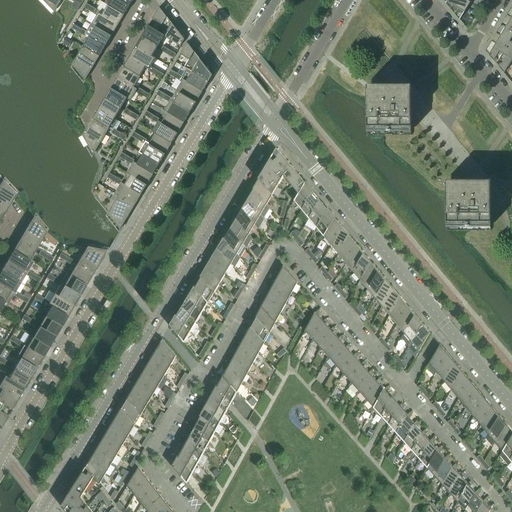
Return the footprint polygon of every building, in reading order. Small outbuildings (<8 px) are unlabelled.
[(56,9),(61,0),(42,0),(54,12),(56,9)] [(124,15),(130,5),(122,0),(105,0),(104,3),(107,5),(124,15)] [(459,20),(467,6),(468,4),(469,4),(470,3),(465,0),(447,0),(445,3),(459,20)] [(118,25),(124,15),(107,5),(102,15),(101,15),(118,25)] [(184,39),(159,7),(152,19),(161,24),(157,31),(156,31),(164,36),(180,46),(184,39)] [(118,25),(101,15),(102,15),(98,13),(91,24),(95,26),(112,36),(118,25)] [(164,36),(156,31),(157,31),(148,25),(141,36),(158,46),(164,36)] [(105,46),(112,36),(95,26),(89,36),(105,46)] [(511,42),(511,30),(505,26),(500,35),(511,42)] [(511,59),(511,42),(500,35),(488,55),(504,73),(511,59)] [(99,56),(105,46),(89,36),(83,46),(99,56)] [(152,56),(158,46),(141,36),(135,47),(155,58),(152,56)] [(68,47),(72,41),(66,38),(62,44),(68,47)] [(212,75),(187,43),(180,54),(189,60),(184,67),(208,81),(212,75)] [(85,80),(99,56),(83,46),(74,61),(72,65),(85,80)] [(155,58),(135,47),(129,57),(149,69),(155,58)] [(149,69),(129,57),(123,67),(139,77),(145,67),(148,69),(149,69)] [(133,87),(139,77),(123,67),(117,78),(133,87)] [(208,81),(184,67),(192,72),(186,81),(186,82),(202,92),(208,81)] [(136,89),(133,87),(117,78),(111,88),(130,99),(136,89)] [(202,92),(186,82),(186,81),(183,79),(176,91),(179,93),(180,92),(196,102),(202,92)] [(367,135),(411,135),(411,84),(366,84),(367,135)] [(130,99),(111,88),(104,98),(121,108),(126,98),(129,100),(130,99)] [(190,112),(196,102),(180,92),(179,93),(174,102),(190,112)] [(114,118),(120,108),(121,108),(104,98),(98,108),(114,118)] [(184,122),(190,112),(174,102),(168,113),(184,122)] [(118,121),(114,118),(98,108),(92,119),(108,129),(112,131),(113,129),(118,121)] [(178,133),(184,122),(168,113),(161,123),(178,133)] [(95,151),(108,129),(92,119),(82,135),(93,155),(95,151)] [(172,143),(178,133),(161,123),(155,133),(172,143)] [(165,153),(172,143),(155,133),(149,144),(146,141),(165,153)] [(165,153),(146,141),(140,152),(159,164),(165,153)] [(305,183),(284,158),(277,149),(259,179),(273,196),(278,186),(282,190),(285,189),(280,183),(284,176),(299,194),(294,201),(294,202),(305,183)] [(159,164),(140,152),(139,153),(143,155),(137,164),(153,174),(159,164)] [(153,174),(137,164),(134,162),(127,173),(147,184),(153,174)] [(147,184),(127,173),(121,183),(141,195),(147,184)] [(273,196),(259,179),(253,189),(267,205),(273,196)] [(446,231),(490,231),(490,180),(446,180),(446,231)] [(0,209),(6,213),(16,195),(2,181),(0,184),(0,209)] [(141,195),(121,183),(115,193),(135,205),(141,195)] [(302,210),(313,192),(305,183),(294,202),(302,210)] [(253,189),(247,198),(261,215),(264,219),(270,209),(267,205),(253,189)] [(309,219),(320,201),(313,192),(302,210),(309,219)] [(120,229),(135,205),(115,193),(115,194),(118,196),(109,210),(107,214),(120,229)] [(244,204),(241,208),(255,225),(258,229),(264,219),(261,215),(247,198),(246,201),(244,204)] [(316,228),(327,210),(320,201),(309,219),(316,228)] [(255,225),(241,208),(235,218),(249,235),(255,225)] [(324,237),(335,218),(327,210),(316,228),(324,237)] [(36,251),(47,233),(34,217),(19,241),(36,251)] [(231,225),(229,228),(243,245),(246,248),(252,239),(249,235),(235,218),(231,225)] [(331,246),(342,227),(335,218),(324,237),(331,246)] [(338,254),(349,236),(342,227),(331,246),(338,254)] [(229,228),(224,238),(237,254),(240,258),(246,248),(243,245),(229,228)] [(346,263),(357,245),(349,236),(338,254),(346,263)] [(304,244),(298,237),(296,241),(301,247),(304,244)] [(237,254),(224,238),(218,248),(231,264),(237,254)] [(30,260),(36,251),(19,241),(13,251),(30,261),(30,260)] [(353,272),(364,254),(357,245),(346,263),(353,272)] [(92,276),(104,255),(107,251),(87,247),(76,265),(76,266),(92,276)] [(231,264),(218,248),(212,257),(226,274),(231,264)] [(27,274),(28,271),(33,263),(33,262),(30,260),(30,261),(13,251),(7,262),(27,274)] [(360,281),(371,262),(364,254),(353,272),(360,281)] [(226,274),(212,257),(206,267),(220,284),(226,274)] [(27,274),(7,262),(1,272),(21,284),(26,276),(27,274)] [(368,290),(379,271),(371,262),(360,281),(368,290)] [(92,276),(76,266),(76,265),(73,263),(71,265),(66,274),(86,286),(92,276)] [(298,282),(284,266),(283,267),(280,265),(278,269),(282,270),(278,277),(292,293),(297,285),(300,287),(300,286),(298,283),(298,282)] [(220,284),(206,267),(200,277),(214,294),(220,284)] [(375,298),(386,280),(379,271),(368,290),(375,298)] [(16,292),(21,284),(1,272),(0,273),(0,285),(15,294),(16,292)] [(86,286),(66,274),(61,282),(60,284),(80,296),(86,286)] [(295,296),(292,293),(278,277),(275,275),(273,279),(276,280),(272,287),(287,303),(291,295),(294,297),(295,296)] [(214,294),(200,277),(194,287),(208,304),(214,294)] [(382,307),(393,289),(386,280),(375,298),(382,307)] [(60,284),(59,286),(54,295),(74,306),(80,296),(60,284)] [(15,294),(0,285),(0,299),(8,304),(13,296),(15,294)] [(287,303),(272,287),(269,285),(267,289),(270,291),(267,297),(266,297),(281,313),(286,305),(289,307),(289,306),(287,303)] [(208,304),(194,287),(188,297),(202,313),(208,304)] [(390,316),(401,298),(393,289),(382,307),(390,316)] [(54,295),(49,302),(47,306),(51,308),(51,307),(68,317),(74,306),(54,295)] [(281,313),(266,297),(264,295),(262,299),(265,301),(261,307),(276,323),(280,315),(283,317),(284,316),(281,313)] [(202,313),(188,297),(183,306),(196,323),(202,313)] [(397,325),(408,306),(401,298),(390,316),(397,325)] [(4,313),(8,304),(0,299),(0,314),(2,316),(4,313)] [(106,310),(110,303),(106,300),(102,307),(106,310)] [(276,323),(261,307),(258,305),(256,309),(259,311),(256,317),(270,333),(275,325),(278,327),(278,326),(276,323)] [(196,323),(183,306),(177,316),(190,333),(196,323)] [(404,334),(415,315),(408,306),(397,325),(404,334)] [(62,327),(68,317),(51,307),(51,308),(45,317),(62,327)] [(313,340),(323,321),(318,316),(321,313),(318,310),(316,313),(315,313),(305,331),(305,332),(303,335),(304,336),(307,333),(313,340)] [(270,333),(256,317),(253,315),(251,319),(254,321),(250,327),(265,343),(269,335),(272,337),(273,336),(270,333)] [(404,334),(402,338),(409,347),(412,342),(423,324),(415,315),(404,334)] [(190,333),(177,316),(171,327),(184,343),(190,333)] [(55,337),(62,327),(45,317),(39,328),(55,337)] [(320,349),(331,330),(326,324),(329,322),(326,319),(323,321),(313,340),(311,344),(312,344),(314,342),(320,349)] [(419,352),(430,333),(423,324),(412,342),(419,352)] [(265,343),(250,327),(247,325),(245,329),(248,331),(245,337),(259,353),(263,345),(267,347),(267,346),(265,343)] [(377,332),(371,325),(369,329),(374,335),(377,332)] [(49,348),(55,337),(39,328),(33,337),(33,338),(49,348)] [(328,357),(339,339),(334,333),(336,331),(334,328),(331,330),(320,349),(319,352),(319,353),(322,350),(328,357)] [(49,348),(33,338),(33,337),(30,335),(24,344),(23,346),(43,358),(49,348)] [(259,353),(245,337),(242,335),(240,339),(243,341),(239,347),(254,363),(258,355),(261,357),(262,356),(259,353)] [(336,366),(346,347),(341,342),(344,339),(341,336),(339,339),(328,357),(326,361),(327,361),(330,359),(336,366)] [(176,356),(163,340),(156,351),(170,367),(176,356)] [(256,366),(254,363),(239,347),(236,345),(234,349),(237,351),(234,357),(248,373),(252,365),(256,367),(256,366)] [(343,374),(354,356),(349,350),(352,348),(349,345),(346,347),(336,366),(334,369),(335,370),(337,368),(343,374)] [(437,373),(448,354),(440,345),(427,368),(434,377),(437,373)] [(43,358),(23,346),(22,348),(17,356),(20,358),(37,368),(43,358)] [(170,367),(156,351),(150,360),(164,377),(170,367)] [(351,383),(361,364),(356,359),(359,356),(357,353),(354,356),(343,374),(341,378),(342,379),(345,376),(351,383)] [(444,382),(455,363),(448,354),(437,373),(444,382)] [(248,373),(234,357),(231,355),(229,359),(232,361),(228,367),(243,383),(247,375),(250,377),(251,376),(248,373)] [(31,379),(37,368),(20,358),(14,369),(31,379)] [(164,377),(150,360),(145,370),(158,387),(164,377)] [(359,391),(369,373),(364,367),(367,365),(364,362),(361,364),(351,383),(349,386),(350,387),(353,385),(359,391)] [(451,390),(462,372),(455,363),(444,382),(451,390)] [(243,383),(228,367),(225,365),(223,369),(226,371),(223,377),(237,393),(241,385),(245,387),(245,386),(243,383)] [(25,389),(31,379),(14,369),(8,379),(25,389)] [(158,387),(145,370),(139,380),(152,396),(158,387)] [(366,400),(377,381),(372,376),(374,373),(372,370),(369,373),(359,391),(357,395),(357,396),(360,393),(366,400)] [(459,399),(470,381),(462,372),(451,390),(459,399)] [(237,393),(223,377),(219,375),(218,379),(221,381),(217,388),(231,404),(236,395),(239,397),(240,396),(237,393)] [(25,389),(8,379),(5,377),(0,384),(0,388),(19,399),(25,389)] [(374,409),(384,390),(379,384),(382,382),(379,379),(377,381),(366,400),(364,403),(365,404),(368,402),(374,409)] [(152,396),(139,380),(133,390),(147,406),(152,396)] [(466,408),(477,389),(470,381),(459,399),(466,408)] [(426,391),(421,385),(418,387),(423,394),(426,391)] [(382,418),(392,399),(387,393),(390,390),(387,387),(384,390),(374,409),(372,412),(373,413),(376,410),(382,418)] [(19,399),(0,388),(0,402),(4,404),(3,405),(12,410),(19,399)] [(166,388),(163,392),(169,400),(170,398),(173,393),(174,392),(166,388)] [(231,404),(217,388),(215,390),(212,397),(226,413),(230,407),(231,404)] [(473,417),(484,398),(477,389),(466,408),(473,417)] [(147,406),(133,390),(127,400),(141,416),(147,406)] [(432,398),(426,391),(423,394),(429,400),(432,398)] [(226,413),(212,397),(209,395),(206,399),(210,401),(206,407),(220,423),(225,415),(228,417),(229,416),(226,413)] [(257,403),(253,398),(248,402),(252,407),(257,403)] [(481,426),(492,407),(484,398),(473,417),(481,426)] [(389,425),(400,407),(396,403),(392,399),(382,418),(385,421),(387,423),(389,425)] [(141,416),(127,400),(121,409),(135,426),(141,416)] [(0,411),(0,409),(3,405),(4,404),(0,402),(0,427),(1,428),(8,417),(0,411)] [(441,409),(436,403),(433,405),(438,411),(441,409)] [(397,434),(407,415),(402,410),(405,407),(402,404),(400,407),(389,425),(387,429),(388,430),(391,427),(397,434)] [(220,423),(206,407),(203,406),(201,409),(204,411),(201,417),(215,433),(219,425),(223,427),(223,426),(220,423)] [(488,434),(499,416),(492,407),(481,426),(488,434)] [(135,426),(121,409),(115,419),(129,436),(135,426)] [(446,415),(441,409),(438,411),(443,418),(446,415)] [(404,443),(415,424),(410,418),(413,416),(410,413),(407,415),(397,434),(395,437),(396,438),(398,436),(404,443)] [(215,433),(201,417),(197,416),(195,419),(199,421),(195,427),(209,443),(214,435),(217,437),(218,436),(215,433)] [(493,447),(495,443),(506,425),(499,416),(488,434),(485,439),(493,447)] [(129,436),(115,419),(109,429),(123,446),(129,436)] [(456,427),(450,420),(447,423),(453,429),(456,427)] [(412,451),(422,432),(417,427),(420,425),(418,422),(415,424),(404,443),(402,446),(403,447),(406,444),(412,451)] [(503,452),(511,436),(511,431),(506,425),(495,443),(503,452)] [(209,443),(195,427),(192,426),(190,429),(193,431),(190,437),(204,453),(208,445),(212,447),(212,446),(209,443)] [(461,433),(456,427),(453,429),(458,435),(461,433)] [(123,446),(109,429),(103,439),(117,455),(123,446)] [(420,459),(430,441),(425,435),(428,433),(425,430),(422,432),(412,451),(410,455),(411,455),(414,453),(420,459)] [(204,453),(190,437),(187,436),(184,439),(188,441),(184,447),(198,463),(203,455),(206,457),(207,456),(204,453)] [(510,461),(511,457),(511,436),(503,452),(510,461)] [(470,444),(465,438),(462,440),(467,447),(470,444)] [(117,455),(103,439),(98,449),(112,465),(117,455)] [(427,468),(438,449),(433,444),(435,442),(433,439),(430,441),(420,459),(418,463),(418,464),(421,461),(427,468)] [(476,450),(470,444),(467,447),(473,453),(476,450)] [(198,463),(184,447),(181,446),(179,449),(182,451),(179,457),(193,474),(197,466),(201,467),(201,466),(198,463)] [(435,477),(445,458),(440,452),(443,450),(440,447),(438,450),(438,449),(427,468),(425,472),(426,472),(429,470),(435,477)] [(112,465),(98,449),(92,458),(106,475),(112,465)] [(485,462),(480,455),(477,458),(482,464),(485,462)] [(193,474),(179,457),(175,456),(173,459),(177,461),(173,468),(187,484),(192,475),(195,477),(196,476),(193,474)] [(442,485),(453,466),(448,461),(451,459),(448,456),(445,458),(435,477),(433,480),(434,481),(436,478),(442,485)] [(106,475),(92,458),(86,468),(94,478),(100,485),(106,475)] [(490,468),(485,462),(482,464),(487,471),(490,468)] [(450,494),(460,475),(456,470),(458,467),(456,464),(453,467),(453,466),(442,485),(441,489),(444,487),(450,494)] [(92,511),(82,498),(94,478),(86,468),(65,501),(62,506),(65,510),(66,511),(92,511)] [(135,496),(146,478),(139,468),(127,486),(135,496)] [(126,480),(130,473),(127,471),(126,472),(123,470),(121,474),(124,476),(122,478),(126,480)] [(458,502),(468,484),(463,478),(466,476),(463,473),(461,475),(460,475),(450,494),(448,497),(449,498),(452,495),(458,502)] [(499,479),(494,473),(491,475),(496,482),(499,479)] [(412,486),(416,482),(412,477),(407,482),(412,486)] [(142,505),(154,487),(146,478),(135,496),(142,505)] [(505,486),(499,479),(496,482),(502,488),(505,486)] [(465,511),(476,492),(471,487),(474,484),(471,481),(468,484),(458,502),(456,506),(457,507),(459,504),(465,511)] [(147,511),(150,511),(161,496),(154,487),(142,505),(147,511)] [(476,511),(483,501),(478,495),(481,493),(479,490),(476,492),(465,511),(464,511),(476,511)] [(107,498),(102,492),(99,494),(104,501),(107,498)] [(163,511),(168,505),(161,496),(150,511),(163,511)] [(112,505),(107,498),(104,501),(109,507),(112,505)] [(489,511),(491,510),(486,504),(489,501),(486,498),(483,501),(476,511),(489,511)] [(124,508),(119,502),(116,504),(121,511),(124,508)]
